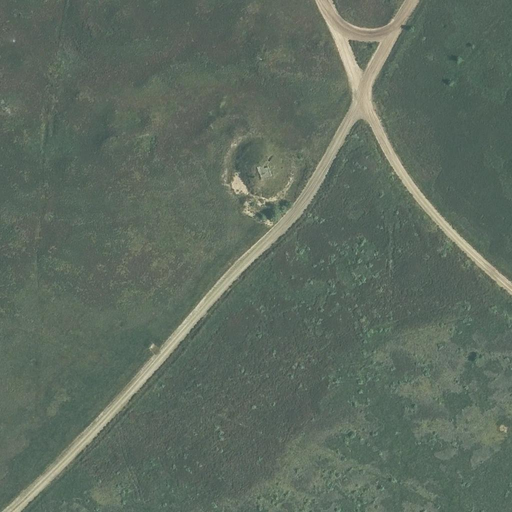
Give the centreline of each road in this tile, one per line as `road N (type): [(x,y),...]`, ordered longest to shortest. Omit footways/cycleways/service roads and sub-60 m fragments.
road 1 (track): [(14,511),(300,208),(362,99)]
road 2 (unknown): [(362,99),(429,215),(511,288)]
road 3 (track): [(324,0),(362,99),(399,26),(387,36),(356,38)]
